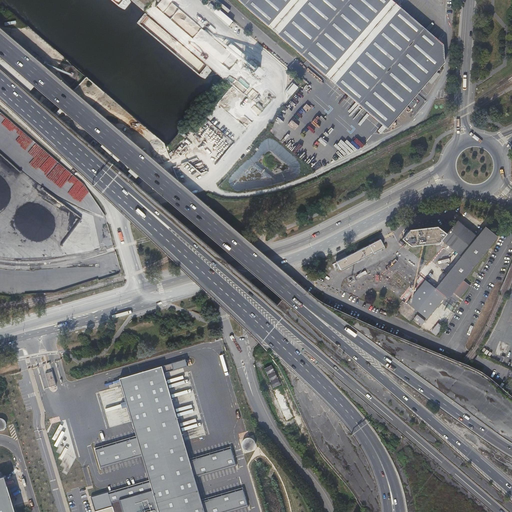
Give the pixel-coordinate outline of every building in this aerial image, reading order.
[(179,8),(171,2),(173,0),(160,0),(155,8),(169,20),(179,8)] [(442,44),(391,0),(238,0),(386,128),(444,62),(442,44)] [(228,22),(230,20),(221,13),(220,15),(228,22)] [(231,46),(227,50),(236,58),(240,53),(231,46)] [(23,89),(28,83),(0,58),(0,68),(6,73),(5,74),(23,89)] [(255,64),(250,60),(244,67),(257,78),(260,73),(252,67),(255,64)] [(47,92),(41,87),(35,94),(41,99),(47,92)] [(261,127),(266,129),(270,124),(267,120),(261,127)] [(67,177),(72,173),(17,128),(15,133),(10,131),(9,134),(14,136),(10,138),(9,135),(5,139),(0,142),(0,201),(2,202),(4,201),(15,205),(17,207),(23,209),(24,205),(43,194),(53,197),(57,186),(59,185),(59,184),(66,180),(67,177)] [(122,159),(103,143),(93,156),(111,171),(117,165),(119,162),(122,159)] [(165,167),(150,172),(155,184),(169,178),(165,167)] [(410,229),(406,234),(403,238),(412,245),(440,242),(442,239),(462,255),(436,287),(426,279),(408,302),(427,318),(445,295),(448,297),(498,236),(485,226),(477,235),(458,220),(447,233),(438,226),(410,229)] [(336,261),(339,266),(340,269),(383,246),(380,239),(336,261)] [(413,318),(421,325),(423,323),(425,320),(417,313),(413,318)] [(436,333),(442,325),(438,322),(432,330),(436,333)] [(262,348),(256,354),(265,363),(271,357),(262,348)] [(231,449),(189,461),(162,372),(186,365),(184,358),(119,378),(137,437),(96,450),(101,467),(143,455),(151,481),(108,494),(108,492),(91,497),(95,508),(99,507),(100,510),(113,506),(114,511),(222,511),(248,505),(243,490),(201,502),(194,476),(235,464),(231,449)] [(273,387),(281,384),(272,365),(265,368),(273,387)] [(240,443),(246,452),(256,446),(249,436),(240,443)] [(14,511),(4,479),(0,480),(0,511),(14,511)]
